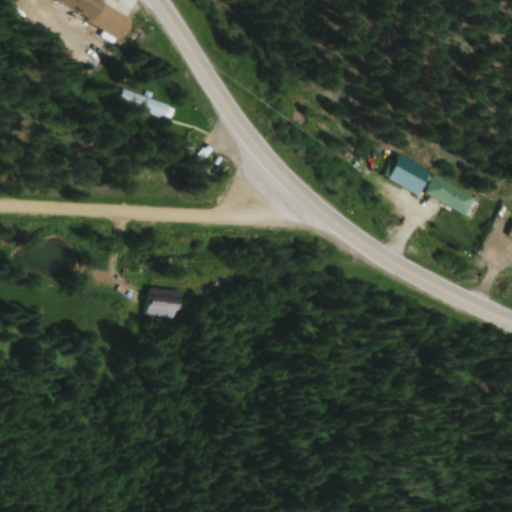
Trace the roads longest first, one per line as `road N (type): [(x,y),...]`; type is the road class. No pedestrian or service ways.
road 1 (secondary): [(511,323),(426,286),(260,166),(153,0)]
road 2 (residential): [(0,209),(203,215),(298,197)]
